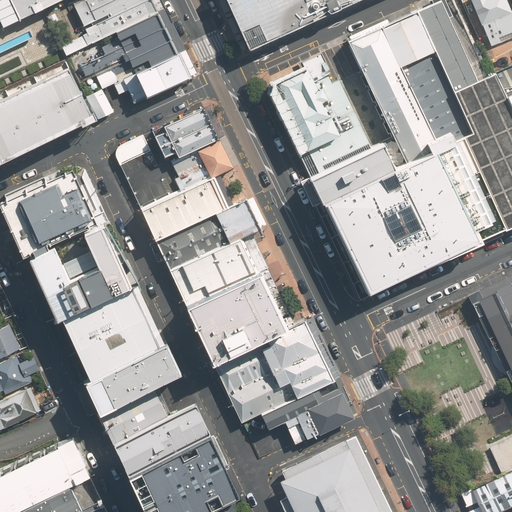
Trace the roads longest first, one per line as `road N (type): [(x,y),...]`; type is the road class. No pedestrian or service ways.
road 1 (residential): [(250,473),(91,140)]
road 2 (residential): [(0,247),(128,511)]
road 3 (secondary): [(223,77),(344,326)]
road 4 (residential): [(396,0),(223,77)]
road 5 (residential): [(344,326),(511,249)]
road 6 (residential): [(250,473),(384,412)]
road 7 (residential): [(223,77),(91,140)]
